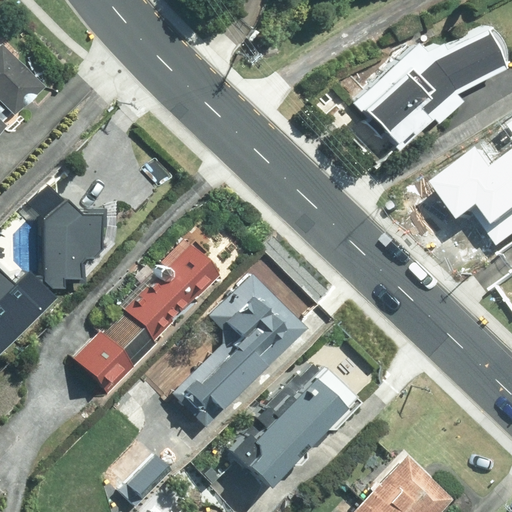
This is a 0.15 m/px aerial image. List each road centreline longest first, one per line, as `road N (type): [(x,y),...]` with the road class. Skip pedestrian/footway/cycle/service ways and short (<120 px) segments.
road 1 (secondary): [(120,0),(196,90),(511,393)]
road 2 (unknown): [(145,29),(0,182)]
